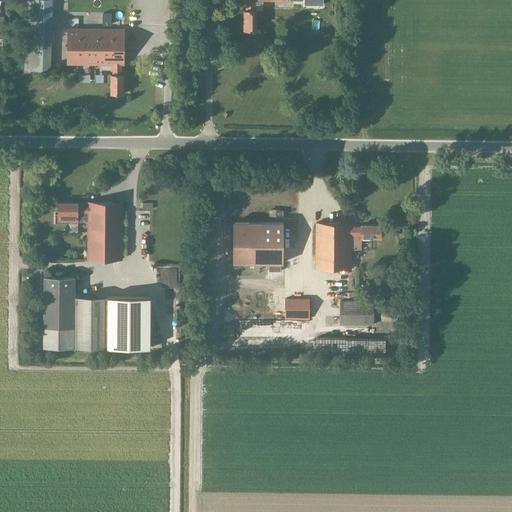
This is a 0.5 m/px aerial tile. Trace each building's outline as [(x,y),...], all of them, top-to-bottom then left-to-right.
[(255,0),(287,0),(242,0),(243,0),(246,0),(246,10),(244,10),(244,29),(256,30),(256,18),(259,18),(259,10),(255,10),(255,0)] [(111,82),(110,93),(123,93),(123,74),(121,74),(121,64),(124,64),(124,29),(67,28),(67,63),(112,64),(112,74),(107,74),(107,82),(111,82)] [(77,202),(58,202),(58,213),(55,213),(55,222),(67,223),(67,217),(77,218),(77,220),(87,220),(87,258),(122,259),(122,202),(87,201),(87,204),(77,204),(77,202)] [(233,221),(232,262),(283,262),(283,222),(233,221)] [(380,237),(380,224),(361,224),(361,226),(351,226),(351,223),(315,222),(315,267),(350,267),(351,235),(361,235),(361,237),(380,237)] [(74,276),(44,276),(43,346),(107,347),(107,297),(74,296),(74,276)] [(158,293),(170,292),(169,283),(157,284),(158,293)] [(150,297),(107,297),(107,347),(149,347),(150,297)] [(309,320),(309,298),(284,298),(284,319),(309,320)] [(373,325),(373,300),(339,300),(339,325),(373,325)] [(322,346),(322,336),(314,336),(314,343),(320,343),(320,346),(322,346)]
